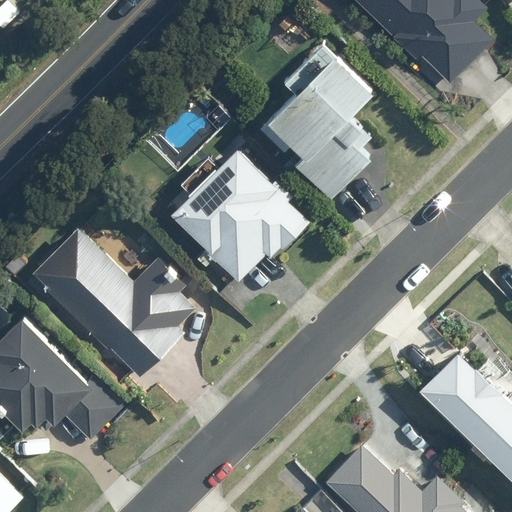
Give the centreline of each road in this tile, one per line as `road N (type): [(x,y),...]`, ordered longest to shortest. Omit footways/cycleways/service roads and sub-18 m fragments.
road 1 (residential): [(511,167),(158,511)]
road 2 (secondary): [(0,152),(148,0)]
